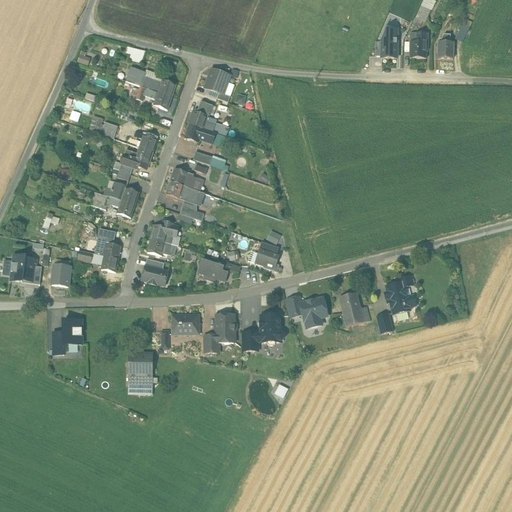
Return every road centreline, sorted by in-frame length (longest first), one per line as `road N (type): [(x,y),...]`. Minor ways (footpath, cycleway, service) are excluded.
road 1 (unclassified): [(125,304),(244,297),(511,222)]
road 2 (unclassified): [(201,57),(288,73),(511,81)]
road 3 (residential): [(125,304),(131,263),(201,57)]
road 4 (unclassified): [(0,215),(85,24)]
road 5 (unclassified): [(0,307),(125,304)]
road 6 (unclassified): [(85,24),(201,57)]
